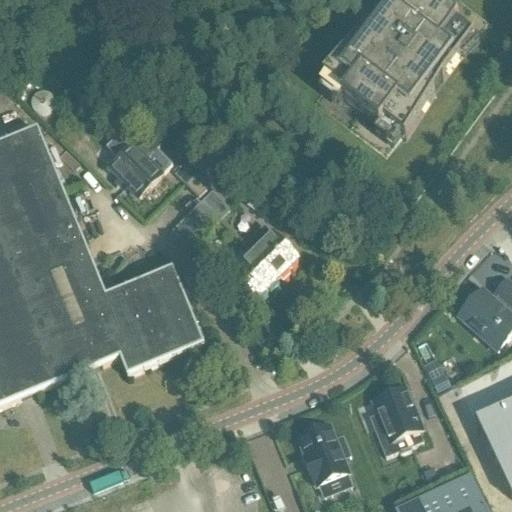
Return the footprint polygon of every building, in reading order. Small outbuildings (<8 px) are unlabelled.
[(385,127),(406,143),(405,144),(406,145),(435,98),(434,97),(443,85),(443,86),(445,83),(462,61),(456,57),(468,40),(457,32),(460,27),(423,0),(421,0),(419,3),(414,0),(402,0),(395,11),(389,7),(372,29),(371,31),(362,44),(360,42),(324,83),(325,84),(325,83),(347,99),(343,104),(381,133),(385,127)] [(0,414),(121,365),(97,307),(107,302),(39,135),(0,151),(0,414)] [(122,136),(106,151),(119,164),(110,172),(121,183),(118,186),(126,194),(129,191),(141,203),(165,178),(148,162),(162,149),(122,136)] [(192,163),(176,179),(199,202),(208,193),(201,187),(209,179),(192,163)] [(231,214),(212,195),(203,205),(222,223),(231,214)] [(199,209),(191,217),(209,235),(222,223),(203,205),(199,209)] [(209,235),(191,217),(182,226),(200,244),(209,235)] [(172,235),(191,253),(200,244),(182,226),(172,235)] [(280,286),(300,266),(264,230),(244,250),(252,258),(280,286)] [(280,286),(252,258),(232,278),(260,306),(280,286)] [(174,275),(107,302),(97,307),(121,365),(128,384),(205,352),(174,275)] [(494,305),(483,295),(459,321),(486,345),(495,335),(507,346),(511,340),(511,289),(508,285),(496,299),(498,301),(494,305)] [(370,422),(386,462),(400,457),(401,459),(412,455),(411,452),(424,447),(420,437),(424,435),(407,393),(373,407),(378,419),(370,422)] [(511,421),(493,430),(511,474),(511,421)] [(330,431),(299,443),(310,471),(308,472),(315,489),(317,489),(318,491),(350,479),(344,464),(351,461),(343,441),(336,444),(330,431)] [(402,511),(484,511),(470,481),(402,511)]
